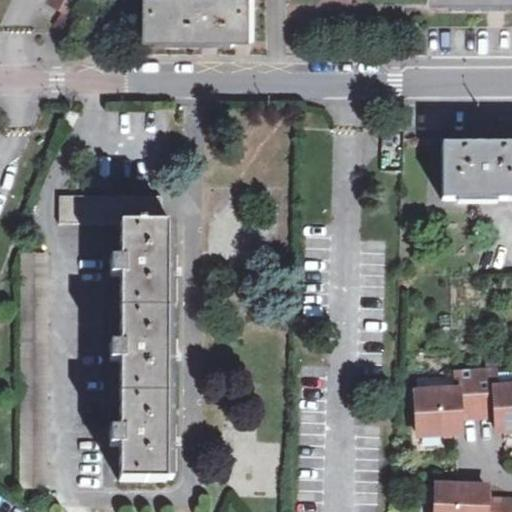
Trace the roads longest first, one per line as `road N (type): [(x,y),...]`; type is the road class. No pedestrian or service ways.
road 1 (unclassified): [(0,74),(511,84)]
road 2 (unknown): [(91,76),(92,118),(50,200),(54,458)]
